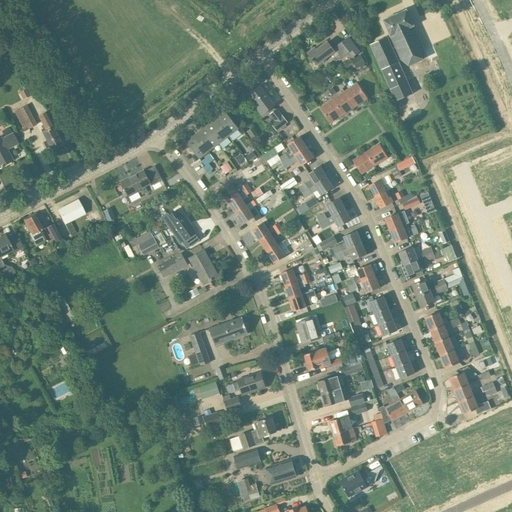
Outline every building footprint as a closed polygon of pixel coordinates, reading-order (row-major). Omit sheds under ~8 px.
[(511,0),(499,0),(503,10),(511,6),(511,0)] [(391,36),(401,60),(408,66),(424,59),(424,50),(414,26),(414,27),(406,10),(383,20),(390,37),(391,36)] [(387,37),(370,45),(395,101),(412,94),(387,37)] [(349,38),(333,50),(327,42),(316,50),(315,48),(308,53),(316,65),(331,54),(337,61),(348,52),(352,57),(359,51),(349,38)] [(352,59),(357,69),(367,63),(361,54),(352,59)] [(357,83),(345,92),(355,107),(367,99),(357,83)] [(256,108),(262,115),(274,105),(259,86),(248,94),(258,107),(256,108)] [(345,92),(333,100),(343,115),(355,107),(345,92)] [(320,108),(330,123),(343,115),(333,100),(320,108)] [(26,105),(13,112),(23,130),(36,123),(26,105)] [(277,131),(279,129),(288,122),(277,109),(269,115),(274,121),(271,123),(277,131)] [(226,111),(216,119),(229,136),(239,129),(226,111)] [(40,130),(42,133),(46,140),(42,143),(46,149),(49,147),(50,149),(52,148),(53,150),(60,146),(59,144),(61,143),(52,127),(45,112),(37,116),(44,128),(40,130)] [(216,119),(206,126),(219,144),(229,136),(216,119)] [(206,126),(196,134),(209,152),(219,144),(206,126)] [(0,166),(0,167),(12,161),(6,149),(17,144),(8,127),(1,131),(4,138),(1,140),(0,138),(0,166)] [(196,134),(186,142),(199,159),(209,152),(196,134)] [(277,167),(278,167),(307,147),(299,137),(287,145),(291,150),(286,154),(286,153),(279,157),(278,155),(278,154),(274,148),(262,156),(272,171),(277,167)] [(379,145),(366,153),(374,166),(387,158),(379,145)] [(307,147),(278,167),(281,171),(285,168),(286,169),(298,161),(302,166),(314,158),(307,147)] [(246,157),(250,161),(256,156),(252,152),(246,157)] [(374,166),(366,153),(353,161),(361,174),(374,166)] [(212,154),(201,160),(208,173),(214,170),(222,185),(229,181),(227,176),(224,177),(212,154)] [(511,154),(502,159),(509,176),(511,180),(511,179),(511,154)] [(412,155),(396,163),(399,171),(416,163),(412,155)] [(242,169),(249,180),(265,169),(258,158),(242,169)] [(502,159),(494,162),(501,179),(509,176),(502,159)] [(233,170),(227,162),(220,167),(225,174),(233,170)] [(494,162),(486,166),(493,183),(492,183),(493,185),(502,181),(501,179),(494,162)] [(385,185),(389,183),(402,176),(396,165),(379,174),(385,185)] [(121,182),(128,196),(132,202),(140,198),(138,193),(140,191),(142,195),(148,192),(145,186),(150,183),(151,186),(162,180),(154,166),(144,172),(143,171),(129,178),(121,182)] [(298,188),(302,193),(326,177),(319,166),(307,174),(311,180),(305,184),(305,183),(298,188)] [(486,166),(475,170),(482,187),(492,183),(493,183),(486,166)] [(293,177),(289,180),(281,186),(285,192),(297,183),(293,177)] [(326,177),(302,193),(306,199),(313,194),(318,190),(321,196),(333,188),(326,177)] [(369,185),(375,197),(387,191),(384,185),(381,179),(369,185)] [(220,190),(228,201),(249,187),(246,183),(242,186),(241,184),(235,188),(231,183),(220,190)] [(249,187),(228,201),(235,213),(246,206),(246,205),(243,201),(248,197),(247,195),(252,192),(249,187)] [(254,191),(258,198),(263,194),(259,188),(254,191)] [(387,191),(375,197),(381,209),(393,202),(387,191)] [(404,197),(401,191),(395,194),(400,205),(414,198),(411,193),(404,197)] [(421,195),(428,214),(436,211),(428,192),(421,195)] [(246,206),(235,213),(243,224),(253,217),(249,211),(255,208),(254,207),(269,197),(267,193),(257,199),(256,198),(246,205),(246,206)] [(315,197),(305,203),(309,209),(319,203),(315,197)] [(339,198),(326,205),(332,216),(345,209),(339,198)] [(405,209),(420,204),(417,198),(402,204),(405,209)] [(58,211),(64,223),(71,237),(76,234),(70,221),(84,213),(78,200),(58,211)] [(108,222),(115,218),(110,208),(103,212),(108,222)] [(170,218),(166,221),(180,243),(182,241),(187,248),(199,240),(194,233),(196,232),(191,225),(183,214),(182,215),(178,209),(168,216),(170,218)] [(332,216),(327,219),(330,224),(335,222),(338,228),(351,221),(345,209),(332,216)] [(403,211),(385,219),(390,231),(402,226),(408,223),(403,211)] [(25,219),(24,220),(30,233),(29,234),(34,243),(41,239),(43,242),(52,238),(52,237),(50,234),(47,236),(44,229),(36,214),(30,217),(28,217),(26,218),(25,219)] [(325,214),(317,218),(319,223),(327,219),(325,214)] [(327,219),(319,223),(322,229),(330,224),(327,219)] [(263,222),(252,229),(260,241),(270,234),(275,231),(281,227),(278,223),(272,226),(272,225),(271,226),(267,229),(263,222)] [(52,237),(55,242),(62,239),(54,223),(47,227),(50,234),(52,237)] [(402,226),(390,231),(395,243),(407,238),(402,226)] [(412,237),(419,234),(416,227),(409,230),(412,237)] [(332,248),(334,254),(348,248),(362,243),(357,231),(343,236),(345,242),(332,248)] [(151,232),(131,242),(138,256),(143,253),(144,254),(166,242),(161,232),(153,236),(151,232)] [(270,234),(260,241),(267,252),(277,245),(270,234)] [(5,235),(0,237),(0,256),(11,251),(13,254),(23,249),(16,236),(7,240),(5,235)] [(319,244),(316,245),(317,247),(319,252),(323,251),(338,243),(334,236),(319,243),(319,244)] [(62,238),(62,239),(56,242),(57,242),(61,251),(67,247),(63,238),(62,238)] [(277,245),(267,252),(274,263),(285,257),(281,251),(287,247),(286,246),(291,243),(288,238),(277,245)] [(314,249),(310,241),(299,246),(303,255),(314,249)] [(348,248),(334,254),(337,260),(350,255),(353,261),(366,255),(362,243),(348,248)] [(412,247),(398,253),(403,264),(417,259),(422,257),(420,251),(418,247),(413,249),(412,247)] [(431,247),(420,251),(422,257),(433,252),(431,247)] [(190,259),(204,284),(218,277),(204,251),(190,259)] [(433,252),(422,257),(425,262),(435,258),(433,252)] [(165,262),(158,266),(163,276),(186,263),(181,253),(165,262)] [(0,272),(3,279),(15,273),(12,267),(3,265),(0,258),(0,272)] [(403,264),(408,276),(422,270),(417,259),(403,264)] [(328,267),(331,274),(343,269),(340,262),(328,267)] [(345,281),(348,287),(375,276),(370,264),(356,270),(359,276),(353,278),(345,281)] [(326,267),(316,271),(318,278),(328,274),(326,267)] [(455,275),(444,279),(446,284),(453,282),(463,277),(459,267),(453,270),(455,275)] [(293,269),(281,273),(285,286),(297,282),(309,278),(307,273),(306,273),(301,275),(301,274),(300,274),(295,276),(293,269)] [(375,276),(348,287),(350,293),(364,288),(366,294),(380,288),(375,276)] [(469,293),(463,277),(453,282),(446,284),(448,288),(455,285),(459,283),(464,295),(469,293)] [(297,282),(285,286),(289,299),(301,295),(299,289),(306,287),(305,285),(311,283),(309,278),(297,282)] [(425,279),(411,285),(416,297),(446,284),(444,279),(434,283),(428,285),(425,279)] [(430,291),(416,297),(421,308),(435,303),(432,296),(432,295),(438,293),(448,289),(448,288),(446,284),(430,291)] [(301,295),(289,299),(294,312),(306,307),(312,305),(309,297),(315,294),(314,290),(301,295)] [(74,318),(63,297),(62,297),(58,291),(49,296),(52,303),(51,303),(62,324),(74,318)] [(353,293),(343,297),(343,298),(341,299),(344,307),(346,306),(356,302),(353,293)] [(320,300),(323,307),(338,302),(335,294),(320,300)] [(369,302),(374,313),(388,308),(383,296),(369,302)] [(457,300),(451,302),(456,314),(462,312),(457,300)] [(356,310),(351,312),(349,306),(344,308),(346,314),(350,323),(353,322),(359,319),(356,310)] [(388,308),(374,313),(378,325),(392,319),(388,308)] [(439,312),(425,318),(430,331),(444,325),(439,312)] [(214,345),(248,334),(242,317),(209,329),(214,345)] [(296,323),(302,344),(320,338),(314,318),(296,323)] [(359,319),(353,322),(358,333),(363,331),(360,321),(359,319)] [(392,319),(378,325),(383,337),(397,331),(392,319)] [(444,325),(430,331),(435,343),(449,337),(446,331),(453,328),(450,322),(444,325)] [(466,322),(460,324),(463,332),(469,329),(466,322)] [(475,337),(483,334),(479,325),(472,328),(475,337)] [(469,329),(463,332),(466,339),(472,337),(469,329)] [(363,331),(358,333),(362,345),(368,343),(364,333),(363,333),(363,331)] [(210,362),(200,332),(189,336),(200,366),(210,362)] [(322,337),(324,344),(335,340),(336,341),(341,339),(339,332),(322,337)] [(449,337),(435,343),(440,356),(454,350),(449,337)] [(386,344),(391,356),(405,350),(400,339),(386,344)] [(476,347),(470,349),(474,357),(479,354),(476,347)] [(304,355),(309,371),(326,366),(328,372),(343,367),(340,358),(334,360),(335,362),(330,363),(326,348),(304,355)] [(370,348),(364,350),(365,353),(369,363),(369,365),(375,363),(371,352),(371,351),(370,348)] [(405,350),(391,356),(396,367),(410,362),(405,350)] [(454,350),(440,356),(445,368),(459,363),(454,350)] [(410,362),(396,367),(401,379),(415,374),(410,362)] [(375,363),(369,365),(374,376),(379,374),(375,363)] [(340,370),(342,377),(364,370),(362,364),(340,370)] [(216,369),(219,380),(228,378),(224,366),(216,369)] [(481,374),(483,380),(485,383),(492,381),(490,377),(491,377),(488,371),(481,374)] [(237,380),(242,395),(265,388),(260,372),(237,380)] [(464,372),(449,378),(454,390),(469,384),(468,384),(464,372)] [(379,374),(374,376),(378,388),(384,386),(379,374)] [(337,376),(317,382),(321,394),(341,389),(337,376)] [(216,382),(198,388),(198,387),(193,389),(195,394),(179,399),(181,405),(202,398),(202,399),(220,394),(216,382)] [(483,393),(487,391),(495,387),(493,382),(481,387),(483,393)] [(469,384),(454,390),(459,402),(473,396),(470,389),(474,388),(472,383),(468,384),(469,384)] [(402,384),(395,388),(397,393),(405,389),(402,384)] [(394,402),(384,408),(391,421),(407,413),(400,399),(397,393),(396,393),(393,387),(388,390),(391,396),(394,402)] [(487,391),(489,396),(497,392),(495,387),(487,391)] [(341,389),(321,394),(325,407),(345,401),(341,389)] [(382,403),(391,399),(387,389),(377,393),(382,403)] [(416,391),(400,399),(407,413),(423,404),(416,391)] [(348,398),(351,407),(351,406),(365,402),(363,394),(348,398)] [(176,395),(158,401),(162,412),(168,410),(168,412),(180,407),(176,395)] [(223,397),(228,413),(242,408),(238,397),(232,399),(230,395),(223,397)] [(464,414),(475,410),(477,414),(491,409),(488,401),(477,405),(473,396),(459,402),(464,414)] [(351,407),(353,416),(368,411),(366,406),(377,402),(376,398),(365,402),(351,406),(351,407)] [(208,428),(209,427),(221,423),(218,412),(204,416),(208,428)] [(329,421),(333,434),(352,428),(351,424),(352,424),(349,415),(329,421)] [(239,436),(230,439),(233,451),(243,448),(243,449),(255,445),(253,439),(262,436),(276,432),(271,417),(257,422),(254,423),(256,430),(239,435),(239,436)] [(383,419),(375,422),(379,435),(387,433),(383,419)] [(352,428),(333,434),(336,447),(357,441),(354,432),(353,432),(352,428)] [(511,439),(494,448),(499,459),(505,457),(510,468),(511,467),(511,439)] [(9,462),(15,460),(11,446),(6,447),(9,462)] [(256,450),(234,456),(237,466),(238,469),(249,465),(260,462),(256,450)] [(477,451),(458,459),(468,482),(481,477),(476,465),(482,463),(477,451)] [(458,459),(439,467),(445,479),(451,477),(456,488),(468,482),(458,459)] [(291,460),(266,468),(267,468),(271,484),(296,477),(291,460)] [(340,481),(348,496),(367,487),(373,483),(366,470),(359,473),(359,472),(340,481)] [(429,477),(409,485),(420,508),(433,503),(428,491),(434,488),(429,477)] [(201,479),(193,481),(196,491),(203,489),(201,479)] [(251,498),(260,496),(256,483),(250,485),(247,486),(251,498)]
